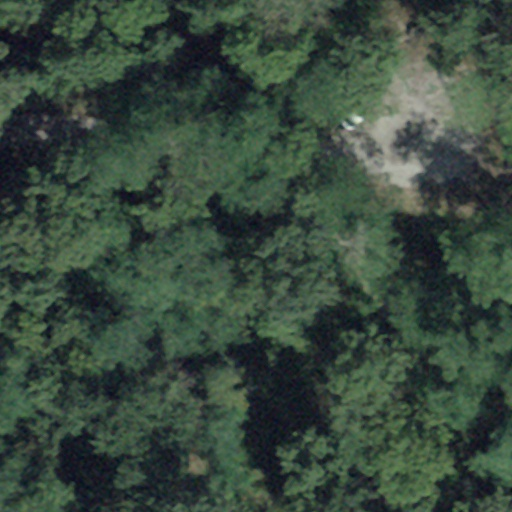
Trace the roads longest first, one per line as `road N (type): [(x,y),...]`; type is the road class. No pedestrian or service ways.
road 1 (unclassified): [(0,137),(66,128),(380,153)]
road 2 (track): [(511,194),(380,153)]
